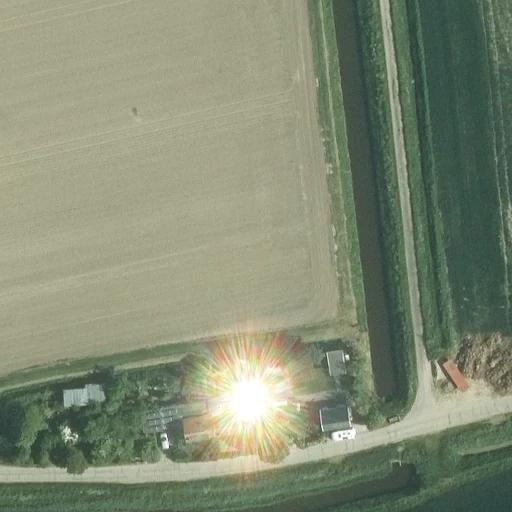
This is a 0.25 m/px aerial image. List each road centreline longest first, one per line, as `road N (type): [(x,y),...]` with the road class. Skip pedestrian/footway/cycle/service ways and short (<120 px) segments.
road 1 (unclassified): [(0,482),(266,468),(435,430)]
road 2 (unclassified): [(435,430),(387,0)]
